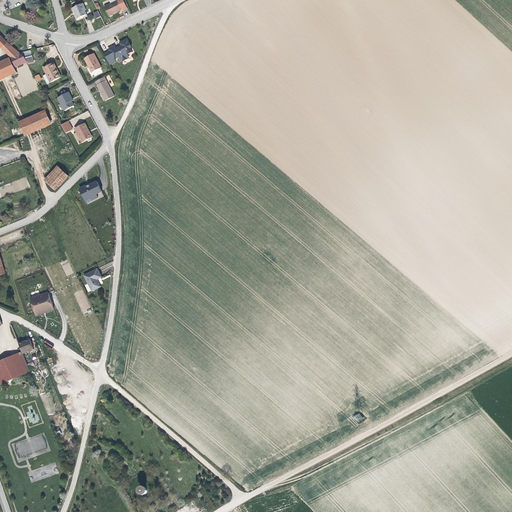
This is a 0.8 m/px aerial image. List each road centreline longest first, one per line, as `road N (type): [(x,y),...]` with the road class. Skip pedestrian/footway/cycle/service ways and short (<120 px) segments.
road 1 (track): [(245,498),(511,354)]
road 2 (residential): [(99,371),(116,291),(108,142)]
road 3 (unclassified): [(99,371),(245,498)]
road 4 (track): [(108,142),(173,1)]
road 5 (residential): [(61,511),(99,371)]
road 6 (residential): [(0,231),(35,215),(108,142)]
road 7 (tertiary): [(62,38),(88,40),(177,0)]
